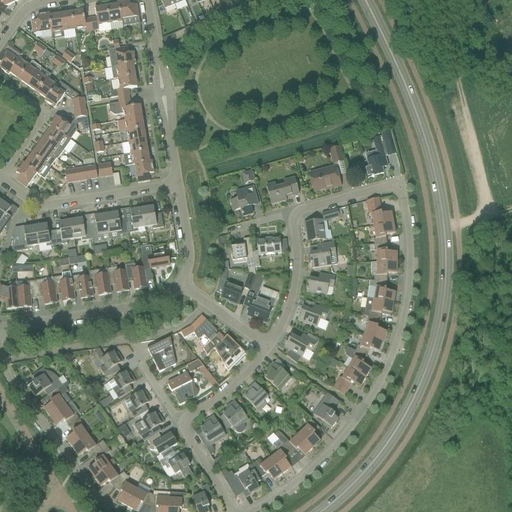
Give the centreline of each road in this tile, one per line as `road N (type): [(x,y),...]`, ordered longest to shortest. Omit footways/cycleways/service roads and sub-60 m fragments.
road 1 (secondary): [(322,511),(375,460),(416,397),(444,305),(444,227),(426,142),(361,0)]
road 2 (residential): [(294,216),(399,188),(408,276),(401,326),(363,409),(332,447),(246,511)]
road 3 (residential): [(175,186),(145,0)]
road 4 (residential): [(0,331),(163,299),(180,285)]
road 5 (residential): [(107,511),(0,361)]
road 6 (residential): [(175,186),(48,208),(1,182)]
road 7 (residential): [(266,349),(293,289),(294,216)]
road 8 (residential): [(1,182),(42,126),(37,110),(0,83)]
